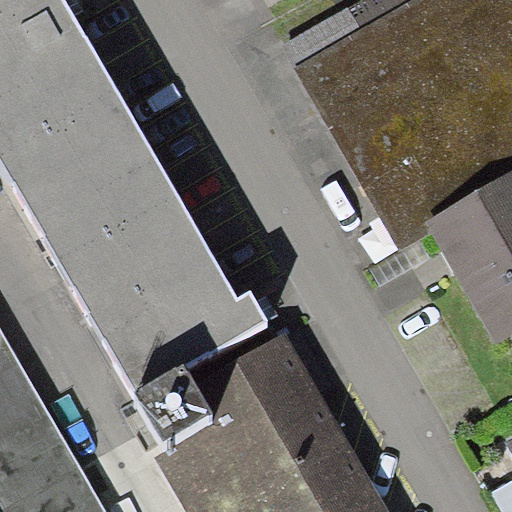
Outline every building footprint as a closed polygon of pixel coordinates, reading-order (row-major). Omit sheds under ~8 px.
[(0,0),(0,173),(139,403),(184,377),(267,328),(260,315),(253,302),(239,310),(62,8),(57,0),(0,0)] [(511,0),(366,0),(285,48),(404,250),(433,232),(451,262),(498,341),(511,332),(511,0)] [(0,511),(103,511),(0,333),(0,511)] [(185,511),(381,511),(283,342),(193,393),(184,377),(139,403),(127,410),(185,511)] [(511,511),(511,483),(491,495),(500,511),(511,511)]
